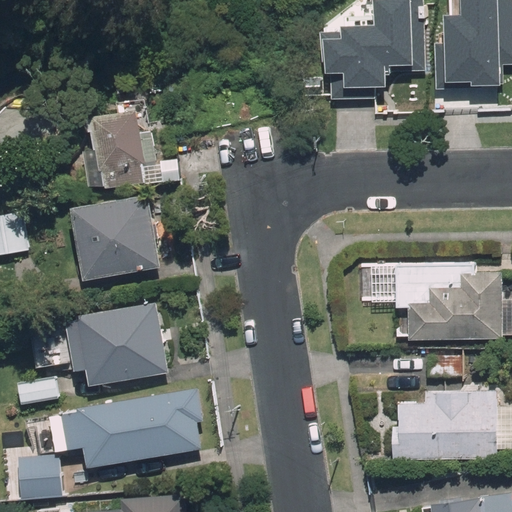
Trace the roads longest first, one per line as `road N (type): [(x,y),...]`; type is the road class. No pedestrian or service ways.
road 1 (residential): [(308,511),(260,190)]
road 2 (residential): [(260,190),(511,182)]
